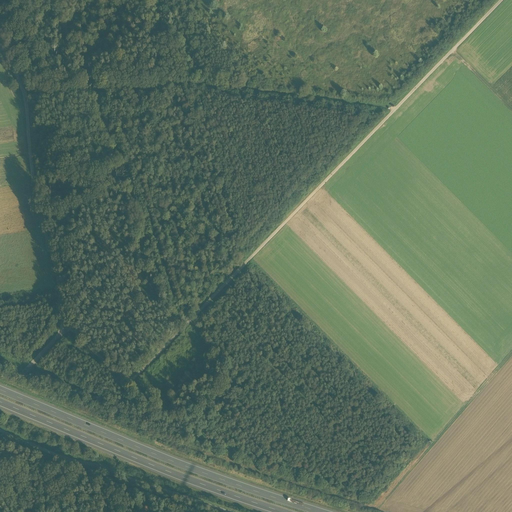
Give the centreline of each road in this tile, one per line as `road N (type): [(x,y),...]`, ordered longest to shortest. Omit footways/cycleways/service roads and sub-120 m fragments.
road 1 (track): [(501,0),(126,385),(65,327)]
road 2 (track): [(511,352),(378,507),(181,439)]
road 3 (motorway): [(322,511),(0,391)]
road 4 (track): [(0,398),(65,327),(35,200),(25,114)]
road 5 (track): [(85,90),(182,81),(393,110)]
road 6 (motorway): [(0,404),(288,511)]
road 7 (track): [(229,511),(65,458)]
